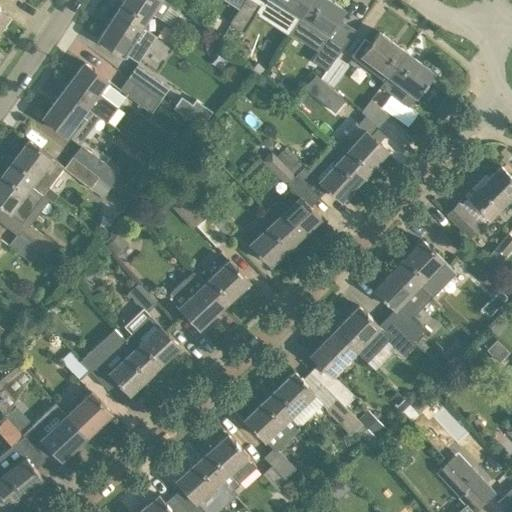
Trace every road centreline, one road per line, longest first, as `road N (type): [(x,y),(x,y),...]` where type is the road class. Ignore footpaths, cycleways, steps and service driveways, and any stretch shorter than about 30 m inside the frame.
road 1 (residential): [(72,511),(169,434),(353,254),(496,91)]
road 2 (residential): [(0,120),(73,0)]
